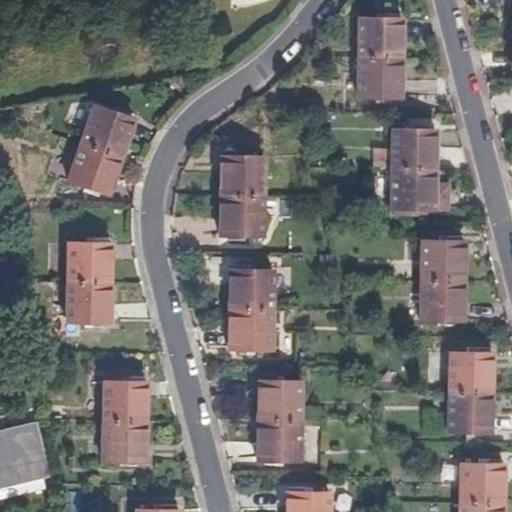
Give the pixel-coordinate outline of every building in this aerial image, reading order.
[(353,58),(395,59),(396,20),(354,19),(353,58)] [(394,99),(395,59),(353,58),(352,98),(394,99)] [(93,114),(79,150),(120,165),(134,129),(93,114)] [(392,133),(390,172),(432,173),(433,134),(392,133)] [(120,165),(79,150),(64,188),(106,202),(120,165)] [(218,159),(218,199),(261,199),(262,160),(218,159)] [(445,192),(440,173),(432,173),(390,172),(389,212),(445,214),(445,192)] [(261,199),(218,199),(217,239),(259,239),(261,199)] [(7,228),(7,237),(19,237),(19,228),(7,228)] [(420,284),(460,285),(461,244),(421,243),(420,284)] [(66,250),(65,290),(108,291),(109,252),(66,250)] [(228,271),(227,311),(269,312),(270,272),(228,271)] [(460,324),(460,285),(420,284),(419,323),(460,324)] [(108,291),(65,290),(64,330),(107,331),(108,291)] [(269,312),(227,311),(227,350),(268,352),(269,312)] [(446,395),(489,396),(491,357),(447,356),(446,395)] [(257,382),(256,421),(297,422),(298,385),(257,382)] [(100,427),(143,428),(144,388),(102,387),(100,427)] [(488,435),(489,396),(446,395),(445,435),(488,435)] [(297,422),(256,421),(255,463),(296,464),(297,422)] [(0,502),(38,495),(35,484),(32,468),(34,469),(23,422),(5,426),(4,422),(0,422),(0,502)] [(142,468),(143,428),(100,427),(99,466),(142,468)] [(460,505),(500,505),(502,467),(461,465),(460,505)] [(283,495),(282,511),(326,511),(327,495),(283,495)]
